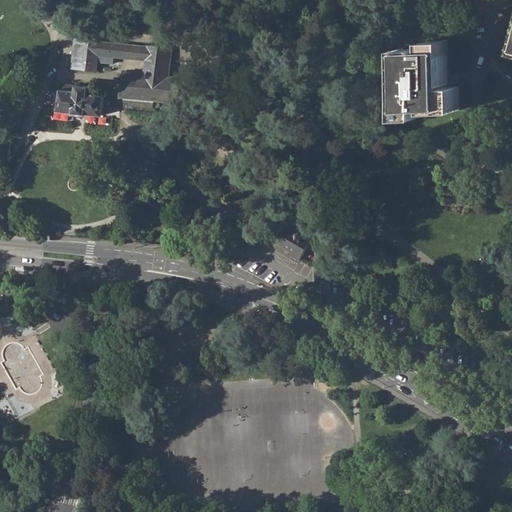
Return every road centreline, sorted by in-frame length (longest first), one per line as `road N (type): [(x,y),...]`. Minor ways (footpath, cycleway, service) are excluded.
road 1 (secondary): [(511,436),(290,305),(180,267),(129,260)]
road 2 (residential): [(129,260),(63,511)]
road 3 (secondary): [(129,260),(0,249)]
